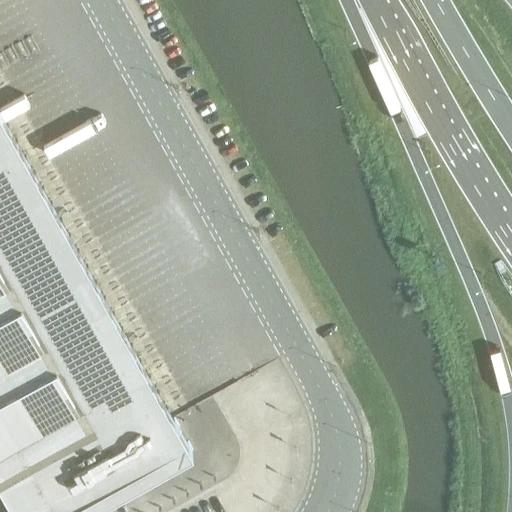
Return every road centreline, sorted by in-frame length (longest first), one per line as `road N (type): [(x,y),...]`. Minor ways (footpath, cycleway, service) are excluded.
road 1 (trunk): [(358,0),(370,49),(488,323),(511,419)]
road 2 (trunk): [(372,0),(511,243)]
road 3 (trunk): [(511,126),(433,0)]
